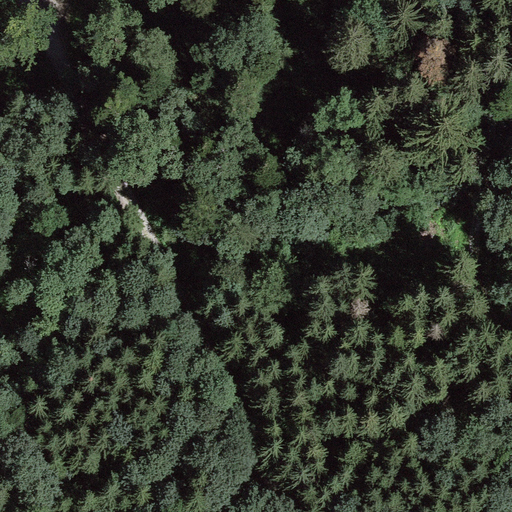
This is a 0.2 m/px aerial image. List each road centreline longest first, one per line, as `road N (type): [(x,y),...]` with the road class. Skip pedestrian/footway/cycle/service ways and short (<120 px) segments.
road 1 (track): [(282,511),(67,63)]
road 2 (track): [(511,353),(480,288),(477,217),(492,172),(511,152)]
